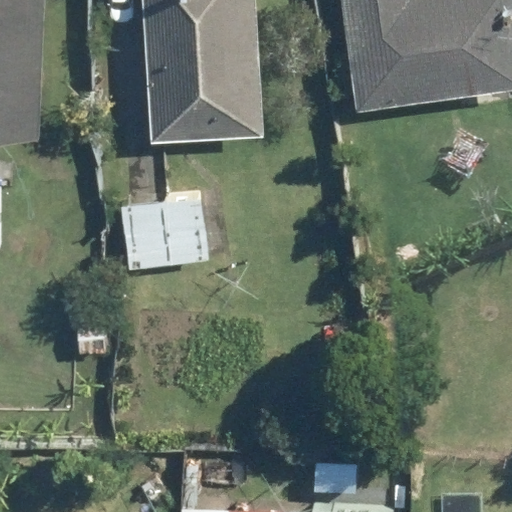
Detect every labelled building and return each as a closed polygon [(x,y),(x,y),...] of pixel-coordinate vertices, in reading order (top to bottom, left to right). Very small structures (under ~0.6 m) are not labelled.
[(53,0),(0,0),(0,120),(49,123),(53,0)] [(264,0),(150,0),(159,126),(273,119),(264,0)] [(511,0),(353,0),(367,93),(511,71),(511,0)] [(206,179),(132,180),(132,263),(206,263),(206,179)] [(399,511),(400,503),(314,499),(313,511),(399,511)]
